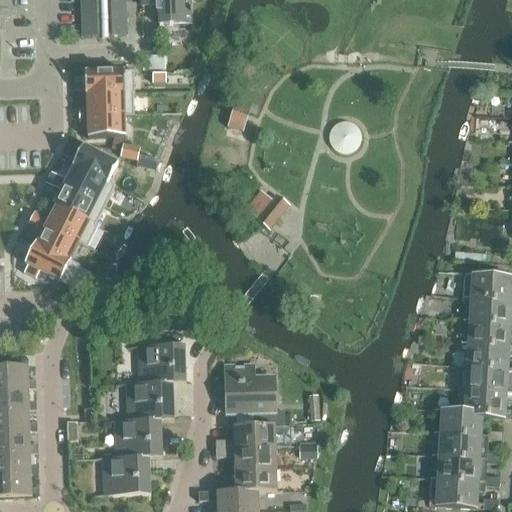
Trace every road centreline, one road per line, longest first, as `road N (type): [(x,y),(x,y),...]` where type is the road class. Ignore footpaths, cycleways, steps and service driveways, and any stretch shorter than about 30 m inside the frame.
road 1 (residential): [(0,303),(45,304),(59,316),(58,357),(49,369),(52,511)]
road 2 (residential): [(174,511),(202,422),(198,361),(207,353)]
